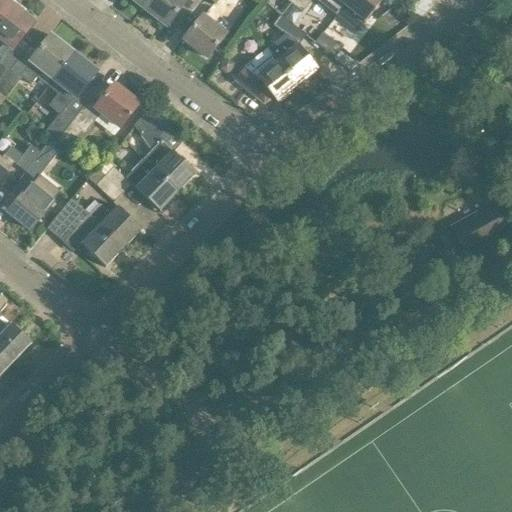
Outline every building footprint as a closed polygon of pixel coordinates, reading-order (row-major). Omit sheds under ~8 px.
[(0,0),(0,20),(10,7),(1,0),(0,0)] [(129,0),(143,10),(150,0),(129,0)] [(150,0),(143,10),(166,28),(178,13),(188,1),(186,0),(150,0)] [(297,0),(292,6),(302,14),(313,0),(297,0)] [(344,9),(350,0),(317,0),(316,3),(336,19),(344,9)] [(350,0),(344,9),(364,25),(383,0),(350,0)] [(10,7),(0,20),(0,43),(10,51),(12,53),(34,25),(10,7)] [(227,34),(203,16),(183,42),(207,60),(227,34)] [(281,18),(273,28),(293,43),(300,33),(281,18)] [(342,50),(326,38),(322,35),(314,45),(334,60),(342,50)] [(52,83),(73,56),(50,38),(29,66),(20,59),(11,70),(0,85),(0,96),(6,101),(22,80),(30,86),(40,74),(52,83)] [(318,73),(298,48),(277,63),(297,89),(318,73)] [(0,85),(11,70),(20,59),(12,53),(10,51),(1,62),(0,63),(0,85)] [(55,146),(86,104),(78,98),(96,74),(73,56),(52,83),(62,91),(51,104),(57,109),(54,112),(60,117),(45,136),(51,142),(55,146)] [(225,75),(232,72),(233,66),(228,61),(221,64),(220,70),(225,75)] [(277,105),(297,89),(277,63),(256,79),(245,71),(234,83),(264,107),(273,100),(277,105)] [(55,146),(61,150),(71,158),(87,137),(85,136),(99,117),(118,132),(138,107),(113,87),(95,110),(88,105),(88,104),(87,104),(86,104),(55,146)] [(146,114),(138,123),(158,140),(166,131),(146,114)] [(42,137),(36,127),(24,133),(30,144),(42,137)] [(61,150),(55,146),(51,142),(43,152),(54,160),(61,150)] [(143,162),(177,195),(195,177),(161,143),(143,162)] [(22,159),(16,167),(25,174),(40,156),(31,148),(22,159)] [(25,174),(36,182),(36,183),(40,178),(54,160),(43,152),(40,156),(25,174)] [(0,182),(14,165),(4,157),(2,160),(0,158),(0,182)] [(125,181),(114,170),(105,179),(122,196),(131,187),(159,214),(177,195),(143,162),(125,181)] [(105,179),(96,188),(113,205),(122,196),(105,179)] [(52,205),(49,203),(30,188),(8,216),(30,233),(52,205)] [(123,251),(89,218),(72,203),(48,232),(58,240),(64,231),(65,230),(81,246),(80,247),(105,270),(123,251)] [(450,230),(466,258),(508,235),(492,207),(450,230)] [(89,218),(123,251),(141,233),(117,209),(109,217),(99,208),(89,218)] [(450,237),(440,242),(448,257),(458,251),(450,237)] [(0,357),(10,368),(31,346),(10,326),(0,336),(0,357)] [(0,357),(0,378),(10,368),(0,357)]
